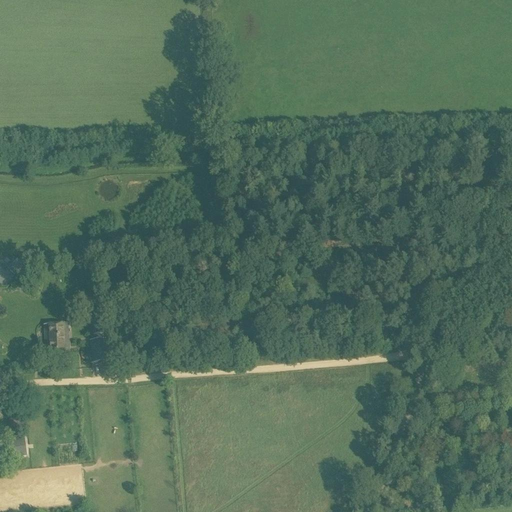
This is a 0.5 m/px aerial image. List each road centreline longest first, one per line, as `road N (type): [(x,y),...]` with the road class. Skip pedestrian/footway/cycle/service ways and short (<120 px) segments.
road 1 (track): [(0,385),(432,351)]
road 2 (unclassified): [(365,511),(432,351),(511,336)]
